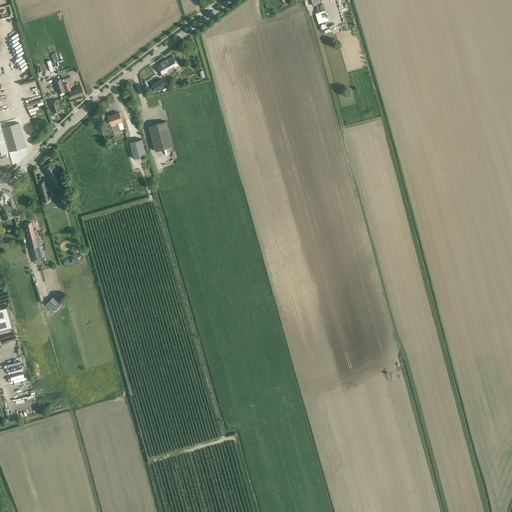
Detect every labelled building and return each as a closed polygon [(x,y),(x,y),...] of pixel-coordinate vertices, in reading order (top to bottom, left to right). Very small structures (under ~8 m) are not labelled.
[(316,12),(318,23),(328,21),(326,10),(316,12)] [(178,65),(175,60),(173,56),(157,65),(162,75),(167,72),(168,73),(175,69),(174,67),(178,65)] [(63,83),(65,87),(66,92),(69,93),(70,93),(72,98),(84,94),(81,86),(76,88),(77,89),(70,91),(67,79),(70,78),(69,74),(62,76),(64,83),(63,83)] [(59,94),(65,92),(60,79),(54,81),(59,94)] [(162,79),(152,85),(156,92),(166,86),(162,79)] [(157,99),(148,101),(149,108),(159,105),(157,99)] [(56,100),(50,102),(54,113),(60,111),(56,100)] [(95,114),(97,119),(98,121),(100,120),(101,123),(107,120),(101,109),(96,111),(97,113),(95,114)] [(114,134),(119,132),(118,130),(124,128),(119,112),(107,116),(110,124),(111,124),(111,125),(115,123),(116,126),(112,127),(114,134)] [(148,126),(155,151),(173,146),(166,121),(148,126)] [(0,123),(0,154),(8,152),(0,123)] [(1,128),(8,152),(26,147),(19,123),(1,128)] [(129,142),(133,158),(147,155),(142,139),(129,142)] [(62,177),(60,174),(51,162),(43,167),(54,183),(62,177)] [(44,181),(38,183),(44,202),(49,200),(44,181)] [(0,197),(0,209),(1,210),(5,221),(15,217),(10,206),(3,203),(2,201),(3,201),(0,197)] [(34,223),(33,223),(32,223),(31,222),(25,224),(34,259),(42,257),(39,246),(41,246),(37,234),(36,229),(33,230),(33,227),(34,227),(35,226),(34,223)] [(0,331),(14,327),(8,304),(0,306),(0,331)]
